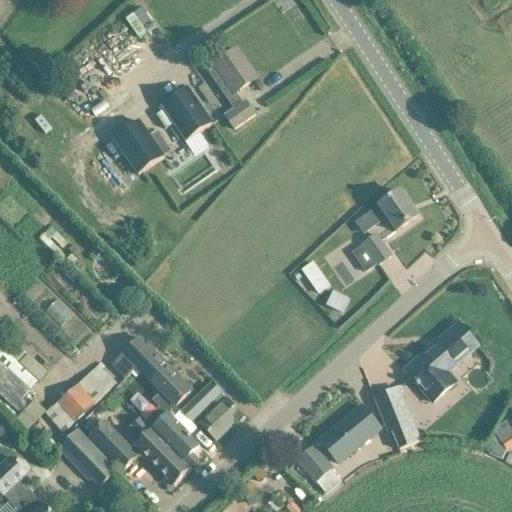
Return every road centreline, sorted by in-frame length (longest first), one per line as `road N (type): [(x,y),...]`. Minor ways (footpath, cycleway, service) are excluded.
road 1 (unclassified): [(196,511),(486,242)]
road 2 (unclassified): [(486,242),(331,0)]
